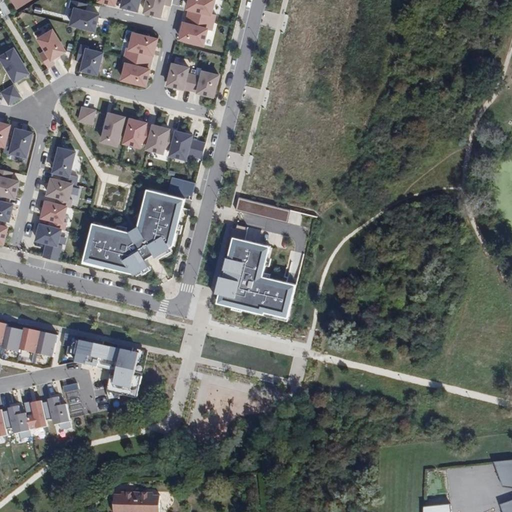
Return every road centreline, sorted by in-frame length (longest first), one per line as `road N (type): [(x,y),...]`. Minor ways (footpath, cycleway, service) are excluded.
road 1 (residential): [(7,266),(180,309),(230,117)]
road 2 (residential): [(7,266),(41,118)]
road 3 (residential): [(41,118),(52,90),(76,79),(152,98)]
road 4 (residential): [(230,117),(260,0)]
